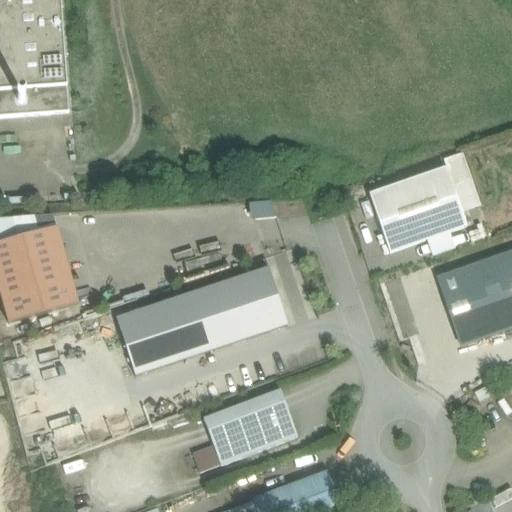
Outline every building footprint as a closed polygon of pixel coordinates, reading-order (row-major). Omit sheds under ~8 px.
[(60,0),(0,0),(0,118),(69,114),(60,0)] [(446,170),(369,197),(389,256),(466,229),(446,170)] [(0,292),(9,325),(77,306),(55,231),(0,246),(0,292)] [(511,253),(434,279),(458,349),(511,330),(511,253)] [(116,324),(135,377),(286,324),(267,270),(116,324)] [(280,393),(203,422),(221,468),(297,439),(280,393)] [(327,473),(252,502),(255,511),(339,511),(341,511),(327,473)]
